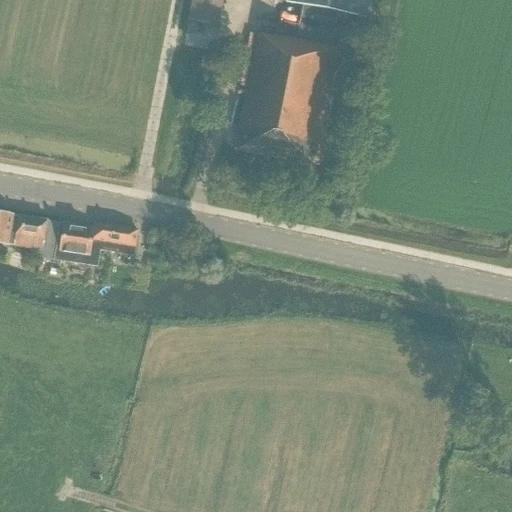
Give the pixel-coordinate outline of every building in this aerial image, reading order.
[(222,0),(191,0),(187,21),(218,27),(222,0)] [(305,6),(301,27),(278,22),(275,38),(256,35),(246,87),(247,87),(235,150),(317,166),(340,48),(331,45),(338,13),(366,19),(370,0),(288,0),(288,3),(305,6)] [(54,250),(56,235),(45,233),(47,222),(0,214),(0,244),(13,247),(31,250),(30,258),(52,262),(54,250)] [(60,252),(59,261),(87,266),(93,229),(64,224),(60,252)] [(87,266),(88,266),(95,267),(97,251),(133,257),(137,232),(95,225),(94,229),(93,229),(87,266)]
